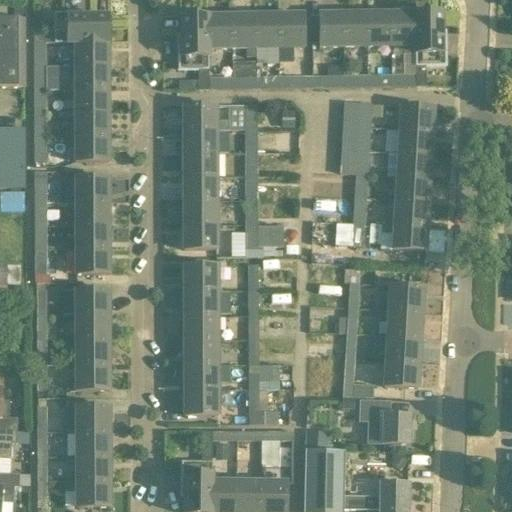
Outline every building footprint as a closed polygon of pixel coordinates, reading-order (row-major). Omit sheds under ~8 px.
[(415,68),(425,68),(444,67),(444,39),(440,39),(440,15),(432,15),(432,13),(431,13),(431,15),(414,15),(414,48),(415,68)] [(53,14),(53,34),(53,45),(74,44),(105,44),(105,27),(107,27),(107,26),(105,26),(105,18),(82,18),(82,14),(53,14)] [(389,16),(389,48),(414,48),(414,15),(389,16)] [(342,49),(366,49),(365,16),(341,17),(342,49)] [(389,16),(365,16),(366,49),(389,48),(389,16)] [(208,71),(207,51),(207,19),(189,19),(189,17),(188,17),(188,19),(181,19),(181,43),(177,43),(177,72),(197,71),(208,71)] [(278,18),(279,50),(303,50),(302,17),(278,18)] [(318,50),(342,49),(341,17),(318,17),(318,50)] [(231,18),(207,19),(207,51),(231,51),(231,18)] [(245,51),(245,59),(255,59),(255,51),(254,18),(231,18),(231,51),(245,51)] [(279,50),(278,18),(254,18),(255,51),(278,50),(279,50)] [(0,90),(24,90),(24,20),(0,20),(0,90)] [(33,33),(32,33),(32,45),(42,45),(42,34),(33,34),(33,33)] [(53,34),(42,34),(42,45),(45,45),(53,45),(53,34)] [(74,44),(74,68),(105,68),(105,44),(74,44)] [(32,45),(32,68),(45,68),(45,49),(45,45),(42,45),(32,45)] [(32,68),(32,92),(45,92),(45,68),(32,68)] [(74,68),(74,92),(106,91),(105,68),(74,68)] [(425,68),(415,68),(415,78),(415,79),(425,79),(425,68)] [(208,71),(197,71),(197,72),(197,82),(208,82),(208,81),(208,71)] [(366,90),(366,78),(343,79),(343,90),(366,90)] [(390,78),(366,78),(366,90),(390,90),(390,78)] [(415,79),(415,78),(390,78),(390,90),(415,89),(415,79)] [(303,79),(277,80),(277,91),(304,91),(303,79)] [(319,91),(343,90),(343,79),(319,79),(319,91)] [(415,79),(415,89),(426,89),(426,88),(425,88),(425,79),(415,79)] [(253,80),(230,81),(230,92),(254,92),(253,80)] [(253,80),(254,92),(277,91),(277,80),(253,80)] [(208,82),(208,92),(230,92),(230,81),(208,81),(208,82)] [(196,92),(196,93),(208,92),(208,82),(197,82),(197,92),(196,92)] [(74,92),(74,115),(106,115),(106,91),(74,92)] [(32,92),(32,116),(45,115),(45,92),(32,92)] [(342,105),(341,129),(369,131),(370,106),(342,105)] [(182,108),(182,134),(213,134),(227,133),(227,122),(213,123),(213,107),(182,108)] [(256,125),(256,108),(243,108),(243,133),(256,132),(256,125)] [(400,108),(398,132),(431,134),(432,110),(400,108)] [(32,116),(32,139),(45,139),(45,115),(32,116)] [(64,126),(64,140),(74,140),(106,139),(106,115),(74,115),(74,126),(64,126)] [(0,129),(0,190),(24,191),(24,130),(0,129)] [(341,129),(340,153),(368,154),(369,131),(341,129)] [(243,133),(243,148),(243,156),(257,156),(256,132),(243,133)] [(429,158),(431,134),(398,132),(397,156),(429,158)] [(213,156),(213,134),(182,134),(182,156),(213,156)] [(32,139),(33,170),(45,170),(45,139),(32,139)] [(74,140),(74,163),(106,163),(106,139),(74,140)] [(338,176),(354,178),(366,178),(368,154),(340,153),(338,176)] [(182,156),(182,179),(214,179),(213,156),(182,156)] [(243,156),(244,179),(257,179),(257,156),(243,156)] [(397,156),(395,180),(428,182),(429,158),(397,156)] [(46,205),(46,174),(33,174),(33,205),(46,205)] [(354,178),(354,186),(353,201),(365,201),(366,186),(366,178),(354,178)] [(214,203),(214,185),(225,185),(225,180),(214,180),(214,179),(182,179),(182,203),(214,203)] [(257,203),(257,179),(244,179),(244,203),(257,203)] [(395,180),(386,179),(384,202),(385,203),(394,204),(426,205),(428,182),(395,180)] [(74,180),(75,204),(106,204),(106,180),(74,180)] [(1,212),(24,212),(24,192),(1,192),(1,212)] [(364,225),(364,213),(365,201),(353,201),(352,217),(351,224),(364,225)] [(182,203),(182,227),(214,227),(214,203),(182,203)] [(257,226),(257,203),(244,203),(244,226),(257,226)] [(107,228),(106,204),(75,204),(75,228),(107,228)] [(394,204),(392,227),(425,229),(426,205),(394,204)] [(45,228),(46,205),(33,205),(33,228),(45,228)] [(362,250),(363,233),(364,225),(351,224),(350,249),(362,250)] [(257,230),(257,226),(244,226),(244,252),(257,252),(257,247),(257,230)] [(214,251),(214,227),(182,227),(183,251),(214,251)] [(424,253),(425,229),(392,227),(391,251),(424,253)] [(33,228),(33,252),(45,252),(45,228),(33,228)] [(107,251),(107,228),(75,228),(75,252),(107,251)] [(280,231),(257,230),(257,247),(280,247),(280,231)] [(107,276),(107,251),(75,252),(75,276),(107,276)] [(45,277),(45,252),(33,252),(33,277),(45,277)] [(246,260),(247,293),(264,293),(264,261),(257,261),(257,260),(246,260)] [(183,269),(183,294),(215,294),(215,269),(183,269)] [(45,318),(45,293),(45,284),(34,285),(35,293),(35,318),(45,318)] [(422,287),(389,285),(377,284),(375,311),(420,313),(422,287)] [(348,285),(347,309),(357,310),(358,286),(348,285)] [(74,292),(74,318),(107,318),(107,292),(74,292)] [(228,308),(215,308),(215,294),(183,294),(183,319),(216,319),(216,318),(228,318),(228,308)] [(277,294),(257,294),(247,294),(247,318),(257,318),(257,317),(277,317),(277,294)] [(347,309),(346,320),(345,336),(355,336),(357,310),(347,309)] [(386,324),(386,337),(419,339),(420,313),(375,311),(375,312),(381,313),(381,324),(386,324)] [(45,342),(45,318),(35,318),(35,342),(45,342)] [(107,342),(107,318),(74,318),(74,343),(107,342)] [(247,318),(248,342),(257,342),(257,318),(247,318)] [(183,319),(183,343),(216,343),(216,319),(183,319)] [(337,335),(345,336),(346,320),(338,319),(337,335)] [(353,362),(355,336),(345,336),(345,341),(344,361),(353,362)] [(374,358),(383,358),(384,337),(375,337),(374,358)] [(386,337),(384,363),(417,365),(419,339),(386,337)] [(45,368),(45,367),(56,367),(56,342),(45,342),(35,342),(35,368),(45,368)] [(108,367),(107,342),(74,343),(74,367),(108,367)] [(265,342),(257,342),(248,342),(248,367),(257,367),(257,349),(265,349),(265,342)] [(183,343),(184,368),(216,368),(216,343),(183,343)] [(352,386),(353,362),(344,361),(341,400),(351,400),(352,386)] [(416,391),(417,365),(384,363),(383,389),(416,391)] [(108,393),(108,367),(74,367),(75,393),(108,393)] [(248,367),(248,392),(266,392),(278,392),(278,367),(257,367),(248,367)] [(35,368),(35,393),(44,393),(44,399),(63,399),(63,390),(55,390),(55,377),(45,377),(45,368),(35,368)] [(184,368),(184,393),(216,392),(216,368),(184,368)] [(372,387),(352,386),(351,400),(371,402),(372,387)] [(216,418),(216,392),(184,393),(184,418),(216,418)] [(266,414),(266,392),(248,392),(248,427),(277,427),(277,414),(266,414)] [(9,402),(0,402),(0,431),(16,432),(16,420),(8,419),(9,402)] [(360,403),(359,424),(367,424),(371,424),(371,432),(380,432),(380,447),(408,448),(408,420),(389,419),(390,404),(360,403)] [(35,409),(35,435),(46,435),(46,409),(35,409)] [(75,409),(75,435),(108,434),(108,409),(75,409)] [(15,445),(16,432),(0,431),(0,460),(9,461),(10,444),(15,445)] [(108,459),(108,434),(75,435),(75,459),(108,459)] [(201,434),(201,449),(211,449),(211,446),(211,434),(201,434)] [(211,446),(235,445),(235,434),(211,434),(211,446)] [(260,434),(235,434),(235,445),(260,445),(260,434)] [(260,434),(260,445),(292,445),(292,434),(260,434)] [(305,434),(305,452),(336,453),(336,447),(327,447),(328,435),(305,434)] [(46,460),(46,443),(46,435),(35,435),(35,460),(46,460)] [(201,449),(200,464),(211,464),(211,449),(201,449)] [(379,486),(379,499),(342,498),(343,453),(330,453),(304,452),(302,511),(406,511),(407,487),(379,486)] [(386,473),(403,479),(410,461),(392,455),(386,473)] [(75,459),(75,483),(108,483),(108,459),(75,459)] [(46,484),(46,460),(35,460),(36,484),(46,484)] [(210,484),(211,464),(200,464),(181,464),(180,493),(184,493),(183,511),(209,511),(210,484)] [(18,476),(0,474),(0,503),(12,504),(13,489),(18,489),(18,476)] [(63,494),(75,494),(75,510),(108,510),(108,483),(75,483),(63,483),(63,494)] [(45,510),(46,484),(36,484),(36,510),(45,510)] [(210,484),(209,511),(234,511),(235,484),(210,484)] [(234,511),(259,511),(260,484),(235,484),(234,511)] [(285,511),(286,485),(260,484),(259,511),(285,511)]
